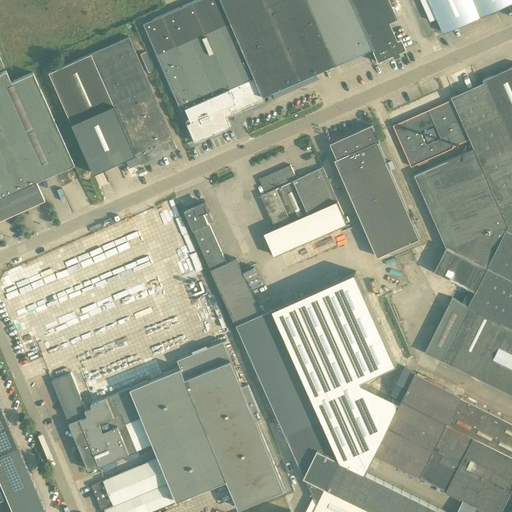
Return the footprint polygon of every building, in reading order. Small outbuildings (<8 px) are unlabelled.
[(261,95),(335,63),(307,0),(195,0),(142,23),(179,109),(183,107),(189,120),(185,122),(193,140),(229,125),(224,114),(230,112),(231,114),(259,102),(257,97),(260,95),(261,96),(262,95),(261,95)] [(307,0),(335,63),(371,47),(373,51),(372,51),(377,62),(392,56),(393,57),(395,58),(398,57),(399,55),(398,53),(405,50),(400,39),(397,40),(389,23),(397,19),(388,0),(307,0)] [(511,0),(428,0),(443,32),(511,1),(511,0)] [(135,153),(140,164),(176,149),(171,138),(172,137),(128,37),(47,72),(91,172),(92,172),(89,164),(99,160),(102,167),(135,153)] [(511,67),(483,80),(486,85),(393,126),(411,166),(453,148),(448,136),(426,146),(419,131),(435,124),(437,129),(461,119),(474,149),(415,175),(446,247),(435,270),(470,287),(462,302),(468,305),(441,360),(511,394),(511,67)] [(6,70),(0,72),(0,218),(44,199),(31,169),(69,152),(32,72),(11,81),(6,70)] [(378,140),(372,127),(359,132),(360,135),(334,147),(339,158),(346,155),(353,172),(343,179),(377,256),(419,238),(377,141),(378,140)] [(259,179),(266,194),(260,196),(286,251),(308,241),(346,224),(322,168),(296,179),(290,165),(259,179)] [(235,325),(236,324),(285,435),(291,432),(322,419),(272,308),(260,314),(235,258),(226,263),(208,222),(212,220),(208,211),(209,211),(205,202),(184,212),(210,270),(235,325)] [(127,349),(188,340),(179,331),(177,316),(183,317),(192,308),(188,284),(162,260),(162,261),(148,249),(147,241),(96,249),(96,247),(24,259),(35,270),(39,269),(50,337),(60,347),(48,349),(58,351),(64,345),(66,359),(87,355),(94,362),(100,355),(102,363),(110,364),(115,360),(110,359),(115,354),(120,358),(128,350),(127,349)] [(291,432),(285,435),(316,507),(313,511),(447,511),(365,472),(400,401),(362,382),(361,379),(404,360),(363,268),(272,308),(322,419),(291,432)] [(103,509),(104,511),(147,511),(225,480),(237,509),(283,490),(253,416),(258,414),(246,385),(242,387),(223,340),(177,359),(181,366),(131,387),(160,457),(103,481),(103,480),(89,486),(100,511),(103,509)] [(511,422),(415,373),(403,367),(390,394),(401,400),(511,455),(511,422)] [(87,470),(151,444),(128,389),(90,404),(91,407),(85,410),(70,374),(51,381),(87,470)] [(511,511),(511,455),(401,400),(374,454),(446,491),(445,493),(483,511),(511,511)] [(45,511),(0,403),(0,511),(45,511)]
